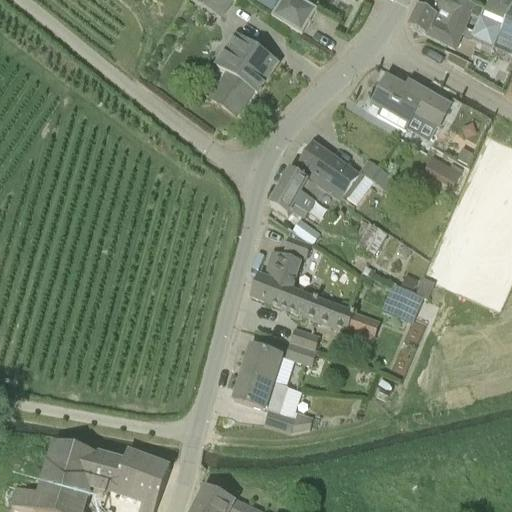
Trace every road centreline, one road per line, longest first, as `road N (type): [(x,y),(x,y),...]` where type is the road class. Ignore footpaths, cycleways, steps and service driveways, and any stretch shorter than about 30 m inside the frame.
road 1 (unclassified): [(173,511),(260,174)]
road 2 (residential): [(260,174),(225,161),(18,0)]
road 3 (residential): [(260,174),(294,124),(380,40)]
road 4 (residential): [(494,107),(380,40)]
